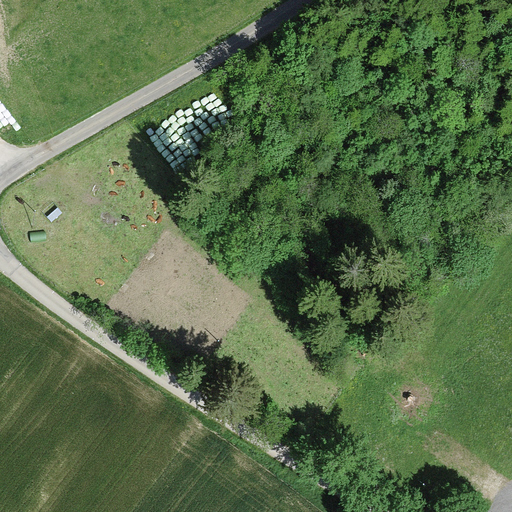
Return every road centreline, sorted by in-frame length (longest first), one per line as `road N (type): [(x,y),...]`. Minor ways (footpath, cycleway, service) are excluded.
road 1 (unclassified): [(0,257),(103,341),(374,511)]
road 2 (unclassified): [(304,0),(0,186)]
